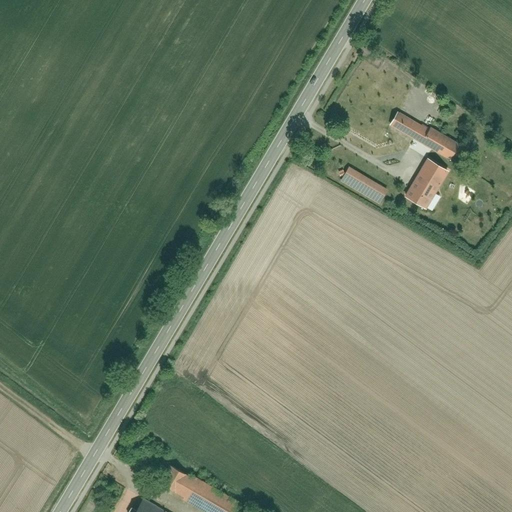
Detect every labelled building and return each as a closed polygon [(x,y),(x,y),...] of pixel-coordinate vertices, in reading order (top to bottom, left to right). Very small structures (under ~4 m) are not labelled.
[(401,110),(392,125),(451,160),(460,145),(401,110)] [(428,158),(405,197),(427,210),(450,172),(428,158)] [(349,166),(341,180),(380,204),(389,190),(349,166)] [(192,472),(179,493),(210,511),(239,511),(244,503),(192,472)] [(166,511),(145,499),(136,511),(166,511)]
